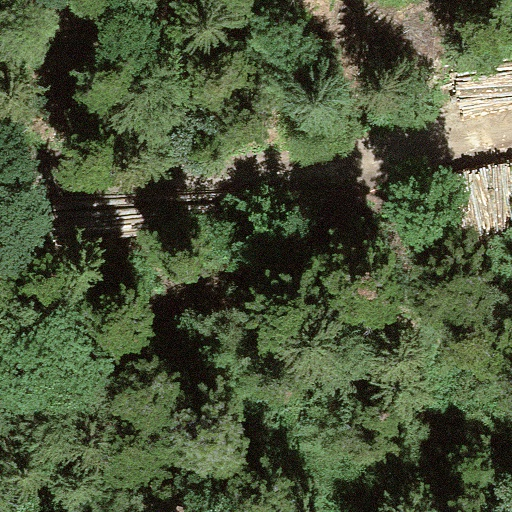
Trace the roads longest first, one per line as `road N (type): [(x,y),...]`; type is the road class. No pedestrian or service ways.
road 1 (track): [(511,136),(431,155),(241,177),(0,159)]
road 2 (track): [(0,405),(369,202),(431,155)]
